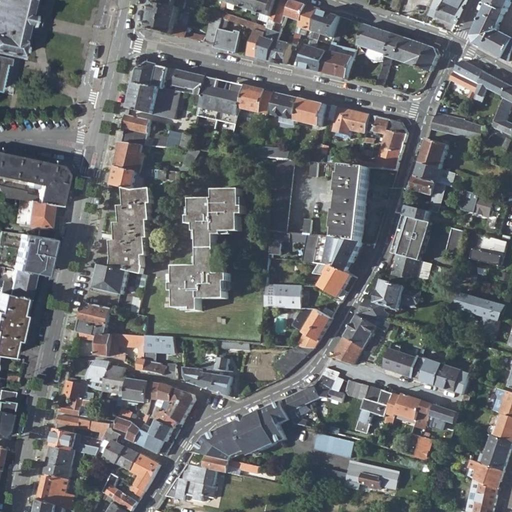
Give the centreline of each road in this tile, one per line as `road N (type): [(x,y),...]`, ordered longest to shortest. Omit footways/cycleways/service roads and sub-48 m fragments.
road 1 (residential): [(425,113),(382,255),(309,377),(197,428),(145,511)]
road 2 (primary): [(96,149),(11,511)]
road 3 (residential): [(425,113),(122,39)]
road 4 (residential): [(322,0),(458,45)]
